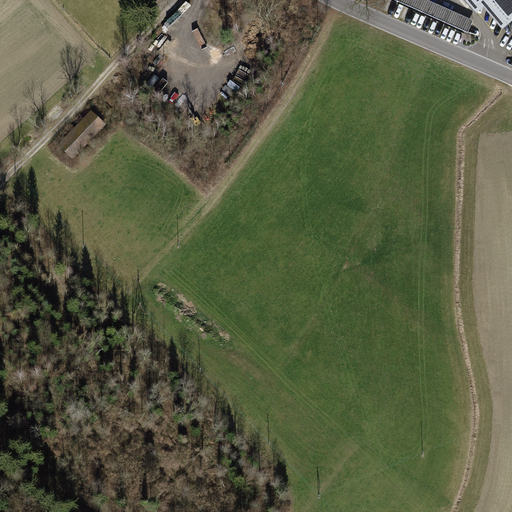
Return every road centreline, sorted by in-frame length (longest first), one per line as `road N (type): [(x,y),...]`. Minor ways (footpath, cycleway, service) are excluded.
road 1 (track): [(504,74),(454,132),(451,330),(469,407),(458,486),(444,511)]
road 2 (track): [(0,186),(176,1)]
road 3 (unclassified): [(339,0),(511,77)]
